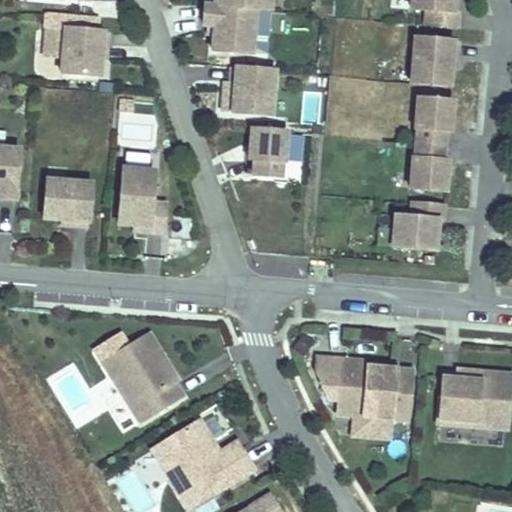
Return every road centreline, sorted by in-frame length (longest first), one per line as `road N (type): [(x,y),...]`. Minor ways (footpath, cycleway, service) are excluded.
road 1 (unclassified): [(240,293),(145,0)]
road 2 (residential): [(480,303),(507,0)]
road 3 (residential): [(348,511),(290,419),(240,293)]
road 4 (unclassified): [(480,303),(314,288),(240,293)]
road 5 (unclassified): [(240,293),(0,277)]
